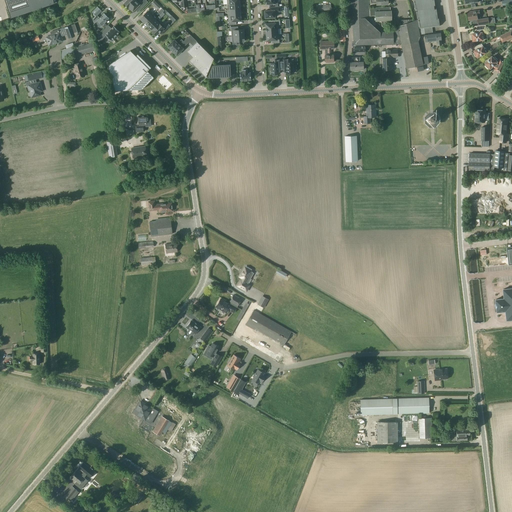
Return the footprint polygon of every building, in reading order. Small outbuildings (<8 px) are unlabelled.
[(4,0),(10,18),(54,3),(53,0),(4,0)] [(138,0),(135,0),(128,7),(133,11),(138,6),(141,9),(148,2),(145,0),(143,0),(141,2),(138,0)] [(393,44),(392,32),(385,32),(378,33),(378,31),(365,19),(369,17),(369,16),(369,8),(368,0),(351,0),(353,42),(352,42),(352,43),(352,45),(352,46),(353,46),(353,45),(359,45),(365,45),(385,44),(393,44)] [(412,0),(413,1),(414,1),(415,10),(416,10),(417,20),(399,26),(400,31),(398,31),(406,68),(423,65),(418,41),(420,37),(418,27),(419,27),(419,29),(424,28),(424,34),(425,42),(436,41),(437,46),(442,45),(440,32),(433,33),(432,27),(439,26),(438,16),(437,16),(436,7),(435,7),(433,0),(412,0)] [(264,11),(265,18),(275,17),(274,12),(280,11),(280,6),(278,6),(278,7),(275,7),(269,7),(269,11),(264,11)] [(92,12),(94,14),(93,15),(98,20),(97,20),(102,26),(102,25),(109,19),(109,18),(104,13),(104,14),(99,18),(97,15),(101,11),(97,7),(92,12)] [(381,26),(390,26),(390,21),(391,21),(391,11),(384,11),(384,7),(369,8),(369,16),(375,16),(375,22),(381,21),(381,26)] [(149,10),(140,19),(144,23),(153,14),(149,10)] [(477,19),(478,19),(477,15),(480,14),(479,11),(468,12),(469,20),(470,20),(470,21),(473,21),(474,26),(478,25),(477,19)] [(153,14),(144,23),(148,27),(157,18),(155,20),(151,16),(153,14)] [(240,15),(228,16),(228,25),(236,24),(236,21),(241,21),(240,15)] [(152,31),(161,22),(158,19),(160,18),(159,16),(157,18),(148,27),(152,31)] [(265,24),(266,27),(266,30),(278,29),(278,25),(280,25),(280,20),(270,21),(270,24),(265,24)] [(165,26),(161,22),(152,31),(156,35),(165,26)] [(64,28),(68,38),(74,36),(73,33),(77,32),(74,24),(64,28)] [(481,30),(486,29),(486,25),(476,26),(477,30),(478,31),(473,32),(473,33),(472,33),(472,35),(471,35),(472,39),(473,39),(473,41),(483,40),(483,38),(484,38),(484,34),(482,34),(482,32),(481,32),(481,31),(481,30)] [(98,35),(98,36),(102,40),(106,35),(111,40),(114,38),(114,39),(117,36),(117,35),(119,32),(114,26),(107,33),(104,29),(101,32),(98,35)] [(238,27),(231,27),(231,36),(244,35),(243,29),(238,30),(238,27)] [(502,43),(511,38),(511,31),(499,37),(502,43)] [(46,38),(48,41),(47,41),(48,42),(49,45),(62,41),(59,33),(46,38)] [(272,40),(272,43),(279,43),(279,34),(266,35),(267,41),(272,40)] [(244,35),(231,36),(232,42),(232,45),(236,44),(236,42),(244,41),(244,35)] [(182,48),(190,40),(188,38),(180,46),(174,40),(168,46),(176,55),(182,49),(182,48)] [(328,49),(328,55),(325,55),(325,62),(326,62),(326,63),(329,63),(329,62),(333,61),(333,55),(331,55),(331,49),(334,49),(334,41),(320,41),(320,50),(328,49)] [(80,55),(95,51),(93,42),(77,46),(80,55)] [(197,42),(187,51),(192,57),(189,61),(190,61),(189,62),(192,64),(206,77),(213,58),(197,42)] [(485,47),(484,48),(483,46),(474,51),(475,52),(474,53),(475,57),(477,56),(477,57),(486,53),(486,51),(487,51),(485,47)] [(142,89),(154,77),(147,71),(151,68),(137,54),(136,56),(130,50),(108,65),(115,91),(142,89)] [(397,57),(397,50),(385,50),(385,58),(381,59),(381,63),(383,63),(383,70),(391,70),(391,62),(393,62),(392,57),(397,57)] [(498,64),(498,63),(497,62),(496,61),(497,60),(494,56),(493,58),(492,56),(485,63),(486,65),(485,66),(488,69),(489,68),(490,69),(491,68),(492,69),(495,66),(496,67),(496,68),(501,71),(506,63),(500,60),(498,64)] [(236,57),(237,69),(251,69),(250,57),(236,57)] [(363,62),(360,62),(360,57),(353,57),(353,62),(350,62),(350,70),(351,70),(351,71),(360,71),(360,70),(363,70),(363,62)] [(293,59),(282,59),(282,66),(284,66),(285,74),(293,73),(293,70),(294,70),(294,66),(293,66),(293,59)] [(272,74),(272,76),(277,75),(277,74),(278,74),(278,73),(281,72),(281,60),(274,60),(274,63),(270,63),(270,67),(270,68),(270,70),(271,70),(271,74),(272,74)] [(81,63),(72,65),(76,79),(85,76),(81,63)] [(208,78),(230,77),(230,65),(213,65),(208,78)] [(251,80),(250,72),(248,72),(248,69),(242,70),(243,73),(240,73),(241,81),(251,80)] [(47,70),(33,74),(34,79),(48,75),(47,70)] [(32,92),(33,97),(40,95),(39,91),(42,91),(40,85),(39,86),(38,83),(31,85),(30,81),(25,83),(26,87),(29,86),(30,92),(32,92)] [(364,124),(370,123),(370,117),(375,117),(375,105),(366,105),(367,116),(364,117),(364,124)] [(216,115),(224,108),(222,106),(214,112),(216,115)] [(485,122),(485,110),(476,110),(475,117),(475,121),(475,122),(485,122)] [(136,127),(136,132),(144,131),(144,126),(143,126),(143,123),(147,122),(147,115),(137,117),(138,123),(140,123),(141,126),(136,127)] [(430,115),(427,118),(427,121),(430,124),(434,124),(436,121),(436,117),(433,115),(430,115)] [(498,119),(497,134),(501,134),(500,142),(506,142),(507,134),(506,133),(507,119),(498,119)] [(356,137),(344,137),(345,161),(357,161),(356,137)] [(117,156),(114,141),(106,142),(109,157),(117,156)] [(133,158),(147,156),(145,146),(131,148),(133,158)] [(495,154),(493,167),(494,167),(504,168),(504,170),(507,171),(508,155),(508,153),(506,153),(506,151),(495,150),(495,154)] [(470,153),(469,170),(494,171),(494,167),(493,167),(495,154),(490,154),(470,153)] [(148,202),(149,211),(160,210),(160,212),(165,212),(165,211),(172,210),(171,203),(166,204),(166,203),(158,204),(158,205),(155,205),(155,201),(148,202)] [(168,218),(152,219),(152,222),(147,222),(148,237),(169,235),(168,218)] [(139,224),(133,225),(134,234),(145,233),(145,227),(139,227),(139,224)] [(145,234),(134,235),(134,239),(137,238),(137,241),(135,241),(136,245),(147,244),(146,240),(143,240),(143,238),(145,238),(145,234)] [(164,252),(157,253),(158,261),(165,260),(165,259),(167,259),(168,264),(178,262),(177,260),(181,259),(179,250),(177,250),(178,253),(174,253),(174,252),(164,253),(164,252)] [(238,286),(247,291),(250,285),(245,283),(248,277),(250,279),(253,273),(251,272),(252,271),(251,271),(251,270),(247,267),(246,268),(245,268),(240,277),(242,278),(241,281),(241,280),(238,286)] [(505,298),(496,299),(496,304),(497,308),(497,312),(506,311),(507,320),(511,319),(511,288),(503,289),(505,298)] [(230,303),(237,307),(241,300),(233,296),(230,302),(230,303)] [(237,307),(230,303),(229,304),(221,299),(217,306),(222,309),(222,310),(226,313),(228,309),(231,310),(230,311),(234,313),(237,307)] [(255,329),(262,315),(253,310),(245,325),(254,330),(255,329)] [(195,334),(200,327),(191,321),(186,328),(189,330),(187,333),(191,335),(193,333),(195,334)] [(200,339),(205,342),(213,331),(208,328),(200,339)] [(215,354),(219,347),(213,343),(211,347),(208,345),(205,352),(209,354),(207,357),(211,359),(213,356),(214,357),(211,364),(216,366),(221,356),(216,354),(215,354)] [(33,362),(33,364),(40,364),(40,354),(33,354),(33,356),(30,356),(30,362),(33,362)] [(185,362),(190,366),(196,358),(191,354),(185,362)] [(240,359),(233,355),(231,359),(230,359),(228,363),(229,363),(227,366),(234,369),(234,368),(237,369),(240,364),(238,362),(240,359)] [(166,381),(169,380),(170,378),(167,370),(165,369),(162,370),(161,372),(164,380),(166,381)] [(264,373),(258,369),(255,373),(253,376),(253,377),(252,380),(258,383),(259,382),(261,383),(262,382),(265,376),(263,375),(264,373)] [(448,378),(447,373),(448,373),(448,371),(447,370),(447,369),(439,370),(439,369),(434,370),(435,380),(439,380),(443,379),(444,380),(446,380),(447,379),(448,378)] [(242,389),(246,382),(241,379),(234,391),(239,394),(243,396),(246,392),(242,389)] [(233,391),(237,383),(232,380),(231,382),(230,382),(227,387),(233,391)] [(429,398),(361,399),(361,415),(429,413),(429,398)] [(148,414),(152,409),(143,404),(142,406),(139,404),(136,409),(137,409),(135,413),(138,415),(140,417),(141,417),(145,419),(148,414)] [(162,415),(155,427),(162,431),(169,420),(162,415)] [(419,418),(419,438),(430,438),(430,430),(432,430),(431,418),(419,418)] [(352,428),(361,429),(361,420),(352,420),(352,428)] [(377,421),(377,443),(398,442),(398,422),(377,421)] [(469,430),(468,426),(457,426),(457,430),(456,430),(456,434),(453,434),(453,435),(451,435),(452,440),(453,440),(453,441),(457,441),(468,441),(468,434),(470,434),(470,430),(469,430)] [(98,455),(94,452),(88,460),(86,459),(83,462),(85,464),(81,469),(83,470),(80,474),(77,471),(70,479),(71,480),(71,481),(71,482),(73,483),(74,483),(75,483),(75,482),(87,491),(91,487),(92,487),(94,485),(88,481),(86,484),(82,481),(88,473),(86,470),(98,455)] [(76,490),(72,486),(68,491),(69,492),(64,497),(68,500),(71,502),(79,492),(76,490)]
